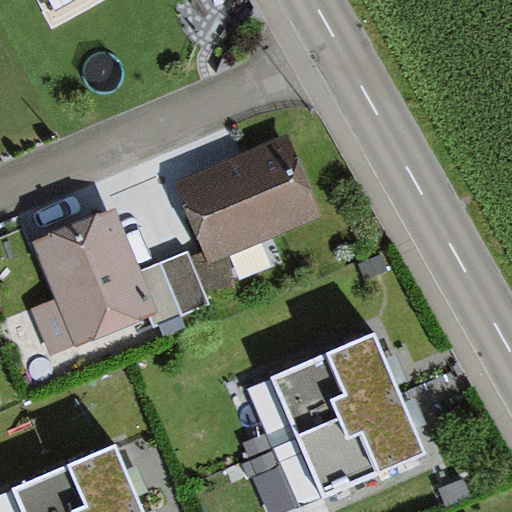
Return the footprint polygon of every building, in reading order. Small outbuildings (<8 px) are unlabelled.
[(306,219),(276,154),(180,198),(210,263),(306,219)] [(109,230),(34,256),(55,316),(33,324),(46,363),(144,329),(109,230)] [(202,313),(183,262),(144,276),(163,328),(202,313)] [(424,462),(373,343),(256,393),(306,511),(424,462)] [(141,511),(116,454),(0,504),(0,506),(2,511),(141,511)]
